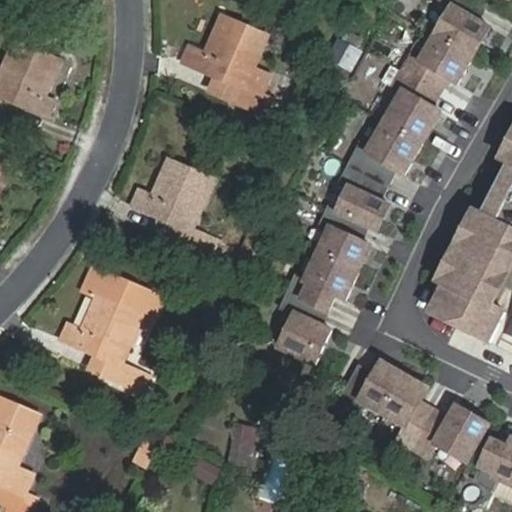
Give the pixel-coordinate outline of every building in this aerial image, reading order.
[(488,5),(480,0),(437,0),(450,7),(420,60),(410,54),(392,86),(402,92),(368,151),(360,146),(350,165),(391,186),(398,173),(407,178),(445,112),(435,106),(449,81),(459,86),(493,27),(480,19),(488,5)] [(191,61),(185,75),(239,99),(233,114),(263,127),(270,109),(258,103),(266,86),(250,79),(263,45),(218,26),(202,66),(191,61)] [(38,111),(56,75),(13,53),(0,79),(0,109),(42,130),(49,116),(38,111)] [(511,137),(500,163),(508,167),(484,216),(475,211),(438,286),(445,290),(431,316),(493,347),(509,314),(497,308),(507,290),(511,292),(511,137)] [(381,234),(394,205),(384,201),(391,186),(350,165),(340,185),(349,189),(339,211),(330,207),(321,225),(331,230),(307,280),(298,276),(283,310),(297,316),(281,350),(320,368),(337,330),(326,325),(338,299),(349,304),(375,246),(366,241),(371,230),(381,234)] [(196,243),(216,195),(173,175),(156,213),(145,207),(139,222),(190,246),(185,259),(215,273),(223,255),(196,243)] [(64,340),(58,355),(111,378),(105,392),(137,406),(144,389),(116,376),(143,308),(89,283),(80,303),(91,308),(75,346),(64,340)] [(52,352),(58,355),(64,340),(58,338),(52,352)] [(362,370),(339,411),(357,421),(364,408),(407,432),(400,445),(432,464),(439,450),(472,468),(495,428),(459,408),(452,421),(426,406),(434,392),(384,364),(376,378),(362,370)] [(32,424),(0,409),(0,511),(27,511),(29,509),(17,503),(25,485),(8,477),(32,424)] [(256,434),(239,431),(231,471),(249,474),(256,434)] [(142,438),(131,461),(146,469),(158,446),(142,438)] [(511,449),(496,442),(483,472),(484,473),(478,487),(496,495),(501,484),(511,489),(511,449)] [(213,487),(222,468),(196,455),(186,474),(213,487)]
